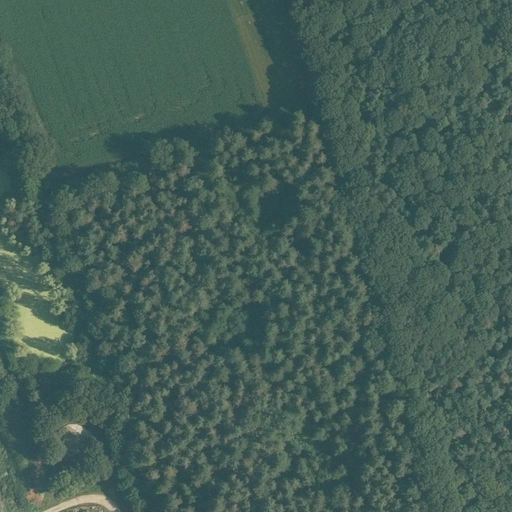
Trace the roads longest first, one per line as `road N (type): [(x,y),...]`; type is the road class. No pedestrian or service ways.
road 1 (track): [(375,339),(310,112)]
road 2 (track): [(375,339),(463,298),(511,288)]
